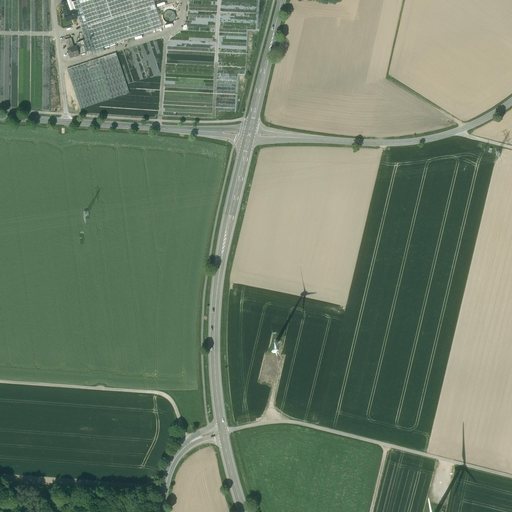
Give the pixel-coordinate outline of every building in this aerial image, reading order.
[(68,0),(61,3),(64,13),(74,10),(71,0),(68,0)] [(78,0),(88,26),(82,28),(85,39),(83,40),(84,45),(87,44),(89,51),(162,27),(153,0),(78,0)] [(171,20),(175,18),(175,13),(172,9),(168,8),(164,11),(163,16),(166,20),(171,20)] [(64,13),(67,21),(77,18),(74,10),(64,13)] [(71,38),(65,40),(68,49),(74,47),(71,38)] [(68,49),(67,49),(70,58),(80,54),(78,46),(74,47),(68,49)] [(116,53),(97,59),(111,98),(129,92),(116,53)] [(97,59),(67,68),(80,108),(111,98),(97,59)]
